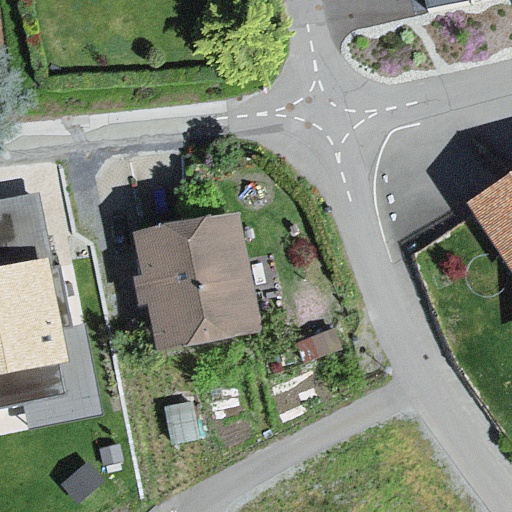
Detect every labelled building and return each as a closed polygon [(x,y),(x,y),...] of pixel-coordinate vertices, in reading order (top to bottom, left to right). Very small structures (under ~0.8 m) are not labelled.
[(426,0),(428,8),(471,0),(426,0)] [(511,186),(480,207),(511,255),(511,186)] [(47,234),(39,190),(0,197),(0,405),(24,401),(28,425),(102,411),(84,318),(75,320),(59,232),(47,234)] [(166,344),(253,326),(232,224),(184,233),(145,241),(165,339),(166,344)] [(324,299),(304,309),(312,325),(331,316),(324,299)]
